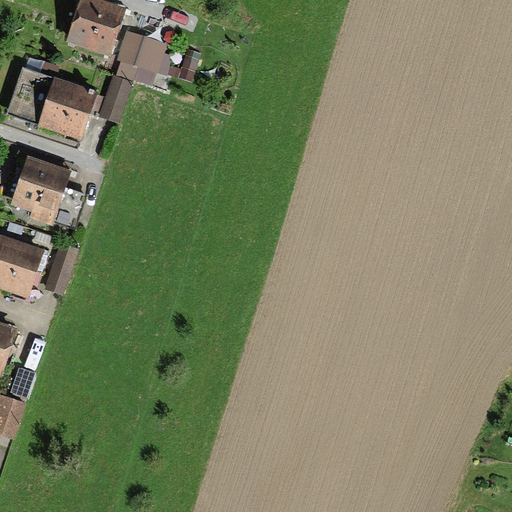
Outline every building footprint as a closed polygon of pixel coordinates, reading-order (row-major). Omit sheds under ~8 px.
[(81,0),(66,46),(111,61),(127,12),(89,0),(81,0)] [(168,46),(127,33),(118,62),(121,63),(116,78),(133,83),(138,68),(159,75),(168,46)] [(6,118),(82,144),(99,95),(22,69),(6,118)] [(134,84),(113,77),(99,119),(120,126),(134,84)] [(30,221),(55,229),(55,227),(77,234),(89,198),(67,190),(73,174),(28,159),(11,209),(32,216),(30,221)] [(0,244),(0,292),(29,302),(46,253),(2,238),(0,244)] [(79,252),(60,245),(44,292),(63,299),(79,252)] [(0,381),(3,382),(19,333),(0,326),(0,381)] [(0,436),(14,441),(26,406),(0,397),(0,436)]
